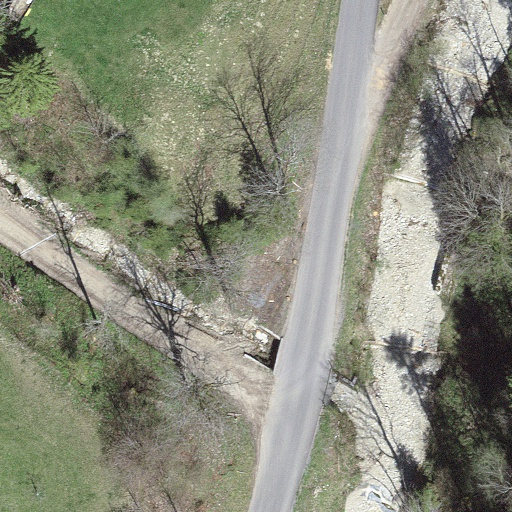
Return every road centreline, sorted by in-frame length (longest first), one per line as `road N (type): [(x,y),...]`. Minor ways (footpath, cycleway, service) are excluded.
road 1 (unclassified): [(271,511),(362,0)]
road 2 (track): [(0,229),(292,424)]
road 3 (track): [(343,128),(384,83),(419,0)]
